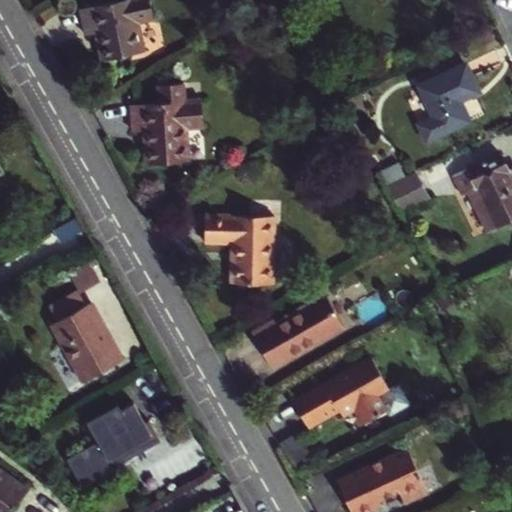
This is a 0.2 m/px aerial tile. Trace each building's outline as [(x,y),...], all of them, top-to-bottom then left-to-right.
[(149,0),(121,0),(80,9),(86,35),(97,33),(103,60),(145,51),(138,21),(154,18),(149,0)] [(478,90),(465,63),(419,85),(434,117),(420,124),(428,140),(470,121),(460,99),(478,90)] [(161,99),(131,101),(132,129),(145,129),(147,161),(188,159),(186,127),(204,126),(203,98),(187,99),(186,82),(160,83),(161,99)] [(11,96),(0,102),(0,105),(17,136),(30,129),(11,96)] [(500,154),(451,177),(460,195),(470,190),(488,228),(511,216),(511,170),(508,172),(500,154)] [(398,161),(380,170),(388,184),(406,175),(398,161)] [(415,171),(406,175),(388,184),(402,212),(429,198),(415,171)] [(78,215),(54,229),(62,242),(86,229),(78,215)] [(275,216),(205,215),(205,243),(233,244),(233,281),(239,282),(239,288),(249,288),(250,282),(274,282),(275,216)] [(77,287),(49,303),(58,319),(53,322),(84,380),(122,358),(91,301),(86,303),(77,287)] [(278,319),(252,333),(272,368),(344,327),(326,295),(279,321),(278,319)] [(371,356),(294,400),(308,425),(339,408),(343,415),(355,408),(364,423),(387,410),(390,416),(407,406),(395,385),(389,388),(371,356)] [(118,400),(83,419),(95,440),(58,460),(74,490),(158,444),(146,423),(139,427),(128,405),(123,408),(118,400)] [(296,437),(282,445),(299,477),(313,469),(296,437)] [(408,446),(338,479),(353,511),(369,511),(382,506),(380,500),(399,491),(405,503),(430,491),(408,446)] [(9,511),(27,487),(0,466),(0,511),(9,511)] [(247,511),(233,486),(214,497),(228,511),(247,511)]
